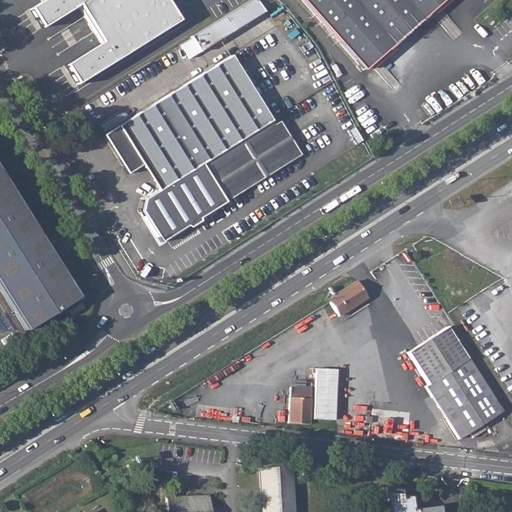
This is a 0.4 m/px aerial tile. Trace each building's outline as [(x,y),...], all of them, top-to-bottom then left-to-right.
[(75,84),(177,22),(163,0),(42,0),(27,9),(40,30),(76,7),(98,43),(63,65),(75,84)] [(248,0),(190,37),(199,52),(263,12),(262,10),(255,0),(248,0)] [(300,0),(354,61),(423,0),(300,0)] [(225,202),(201,164),(270,121),(229,56),(103,135),(127,174),(145,162),(161,188),(137,204),(161,242),(186,226),(191,227),(199,221),(200,218),(225,202)] [(0,289),(25,329),(77,297),(54,260),(62,254),(54,241),(45,246),(0,174),(0,289)] [(366,299),(355,282),(327,300),(337,317),(366,299)] [(79,301),(67,309),(70,314),(83,306),(79,301)] [(446,327),(406,353),(426,385),(423,387),(457,440),(500,412),(446,327)] [(316,368),(314,419),(335,420),(337,369),(316,368)] [(310,388),(289,388),(287,424),(308,424),(310,388)] [(289,511),(286,467),(261,469),(263,511),(289,511)] [(415,497),(391,494),(392,511),(444,511),(444,506),(417,509),(415,497)] [(188,500),(165,501),(165,511),(208,511),(208,496),(188,497),(188,500)]
